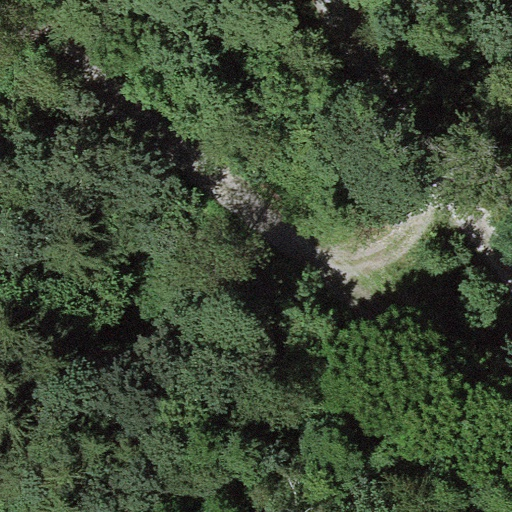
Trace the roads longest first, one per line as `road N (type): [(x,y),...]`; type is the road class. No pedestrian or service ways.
road 1 (track): [(511,413),(0,8)]
road 2 (track): [(332,0),(418,153),(511,271)]
road 3 (track): [(323,270),(384,257),(421,221),(418,153)]
